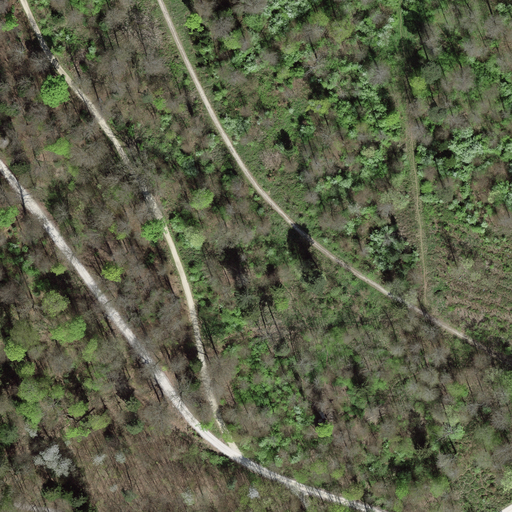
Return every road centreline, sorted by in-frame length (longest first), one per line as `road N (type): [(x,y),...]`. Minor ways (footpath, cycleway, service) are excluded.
road 1 (track): [(511,363),(370,284),(265,196),(223,133),(159,0)]
road 2 (track): [(22,0),(45,53),(99,117),(158,216),(181,270),(214,403),(240,459)]
road 3 (track): [(0,165),(189,416),(240,459)]
